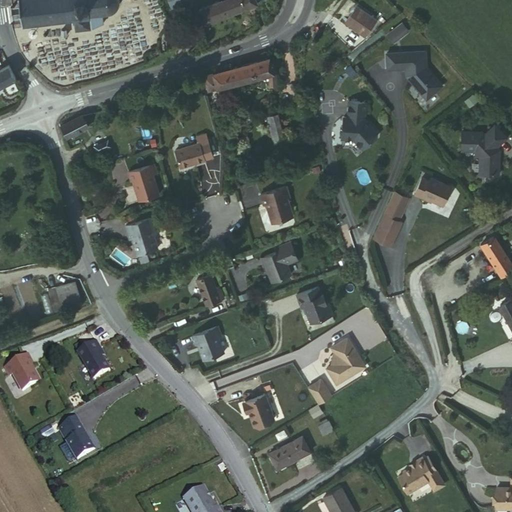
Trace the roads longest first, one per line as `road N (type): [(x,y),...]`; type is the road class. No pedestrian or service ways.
road 1 (tertiary): [(39,109),(258,38),(291,17),(294,0)]
road 2 (residential): [(259,511),(202,420),(126,335),(98,289)]
road 3 (residential): [(266,511),(449,373)]
road 4 (residential): [(98,289),(39,109)]
road 5 (residential): [(98,289),(200,248),(212,210)]
